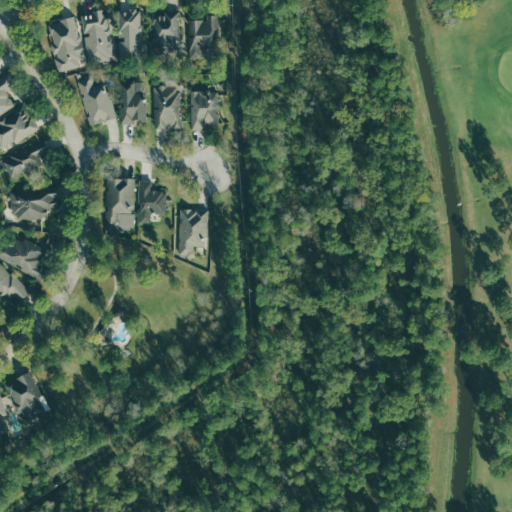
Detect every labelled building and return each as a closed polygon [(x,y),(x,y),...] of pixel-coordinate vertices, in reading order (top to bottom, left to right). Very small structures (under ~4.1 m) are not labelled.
[(80,12),(105,8),(114,59),(89,64),(80,12)] [(118,8),(140,8),(141,62),(118,63),(118,8)] [(150,11),(179,11),(179,38),(173,60),(151,61),(150,11)] [(73,14),(80,42),(79,65),(58,71),(45,22),(73,14)] [(189,57),(188,15),(217,14),(218,37),(202,57),(189,57)] [(0,76),(9,71),(17,83),(6,90),(16,104),(0,114),(0,76)] [(76,80),(90,125),(117,117),(107,81),(93,85),(90,76),(76,80)] [(120,123),(119,80),(135,80),(144,92),(145,122),(120,123)] [(152,86),(180,85),(181,127),(154,128),(152,86)] [(190,91),(217,90),(218,128),(191,129),(190,91)] [(0,118),(22,104),(38,127),(0,152),(0,118)] [(2,158),(43,139),(49,151),(40,155),(46,169),(27,178),(24,171),(11,177),(2,158)] [(105,176),(103,228),(133,229),(134,177),(105,176)] [(138,178),(137,223),(149,223),(149,214),(165,214),(166,189),(152,189),(152,178),(138,178)] [(9,191),(12,214),(18,220),(42,218),(59,201),(57,185),(9,191)] [(178,207),(177,255),(193,255),(194,245),(206,245),(207,208),(178,207)] [(0,259),(0,245),(8,229),(46,248),(38,263),(47,268),(41,280),(0,259)] [(0,267),(13,272),(31,291),(21,300),(0,299),(0,267)] [(3,383),(26,429),(45,420),(42,395),(29,370),(3,383)] [(0,433),(1,434),(8,431),(8,409),(0,389),(0,433)]
